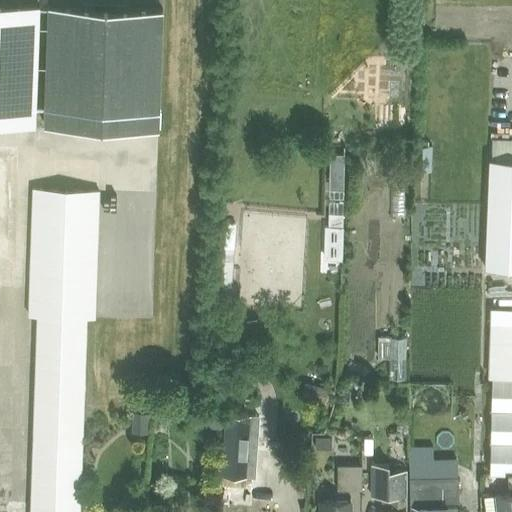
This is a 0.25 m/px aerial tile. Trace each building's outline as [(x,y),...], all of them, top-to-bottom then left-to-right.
[(484,266),(511,266),(511,158),(489,158),(484,266)] [(34,188),(29,315),(38,315),(30,511),(78,511),(86,316),(95,317),(100,190),(34,188)] [(507,474),(511,473),(511,378),(492,378),(489,473),(507,474)] [(226,414),(222,474),(255,476),(259,415),(226,414)] [(405,511),(406,467),(388,467),(388,462),(372,463),(372,495),(388,495),(387,509),(379,509),(379,511),(405,511)] [(361,489),(361,464),(338,464),(337,489),(361,489)] [(511,511),(511,473),(507,474),(510,492),(495,494),(497,511),(511,511)] [(457,511),(456,476),(410,477),(410,511),(457,511)] [(321,511),(349,511),(349,502),(322,502),(321,511)]
